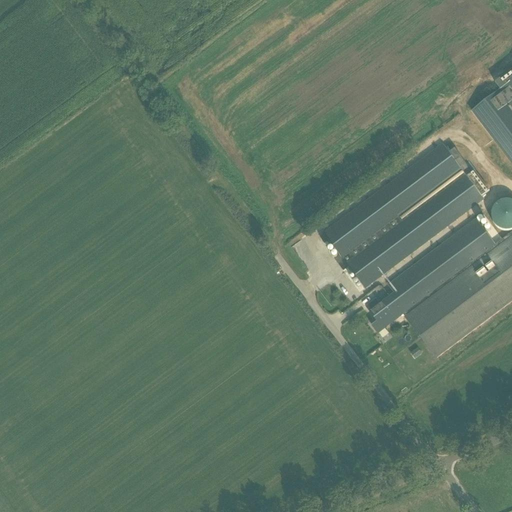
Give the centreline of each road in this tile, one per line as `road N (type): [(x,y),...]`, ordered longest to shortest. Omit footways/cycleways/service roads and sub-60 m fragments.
road 1 (track): [(87,0),(280,258)]
road 2 (unclassified): [(440,470),(280,258)]
